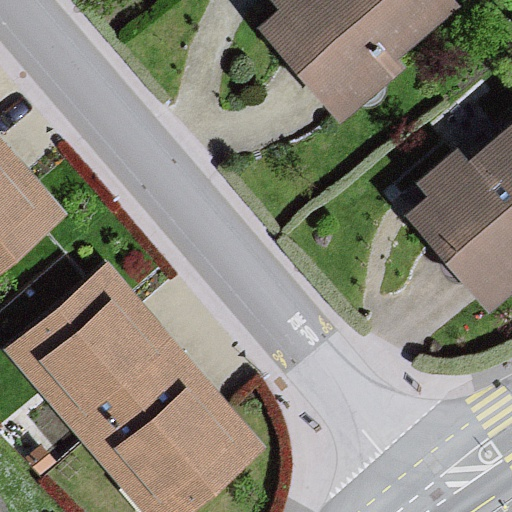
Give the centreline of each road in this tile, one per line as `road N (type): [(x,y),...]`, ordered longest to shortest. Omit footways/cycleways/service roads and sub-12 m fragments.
road 1 (residential): [(11,0),(410,483)]
road 2 (tertiary): [(511,406),(410,483)]
